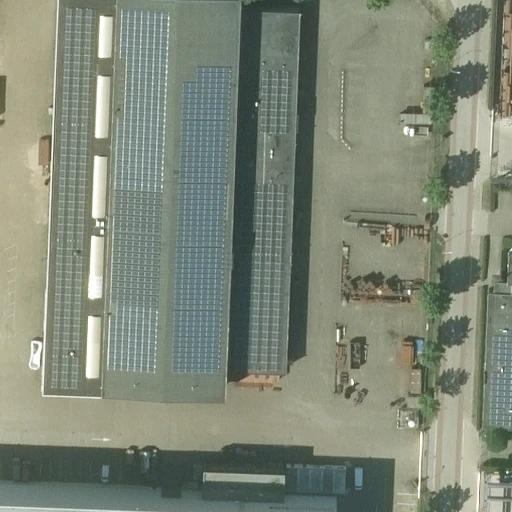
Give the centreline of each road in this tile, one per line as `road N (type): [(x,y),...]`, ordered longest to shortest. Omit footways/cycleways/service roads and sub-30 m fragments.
road 1 (unclassified): [(444,511),(464,0)]
road 2 (unknown): [(433,5),(344,2),(329,10),(319,408)]
road 3 (unknown): [(319,408),(19,406)]
road 4 (unknown): [(21,296),(20,154)]
